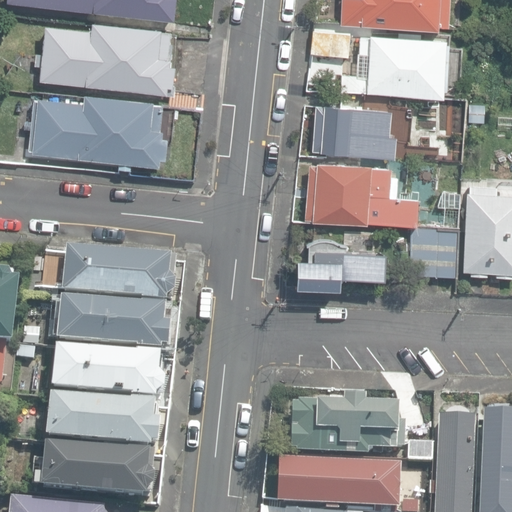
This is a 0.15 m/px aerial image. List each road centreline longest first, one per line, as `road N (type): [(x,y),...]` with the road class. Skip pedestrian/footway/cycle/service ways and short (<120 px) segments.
road 1 (residential): [(226,332),(511,343)]
road 2 (residential): [(238,226),(0,200)]
road 3 (residential): [(238,226),(262,0)]
road 4 (residential): [(209,511),(226,332)]
